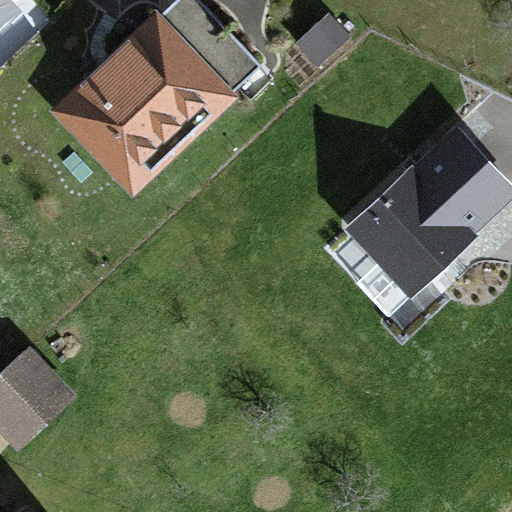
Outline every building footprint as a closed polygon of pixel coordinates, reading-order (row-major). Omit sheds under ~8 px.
[(196,0),(179,0),(156,22),(214,84),(228,99),(261,68),(196,0)] [(214,84),(156,22),(111,65),(119,73),(108,83),(99,92),(91,84),(60,113),(105,160),(128,138),(142,152),(214,84)] [(128,138),(105,160),(132,189),(228,99),(214,84),(142,152),(128,138)] [(46,405),(59,393),(20,349),(7,361),(46,405)] [(7,361),(0,366),(0,424),(12,436),(46,405),(7,361)]
